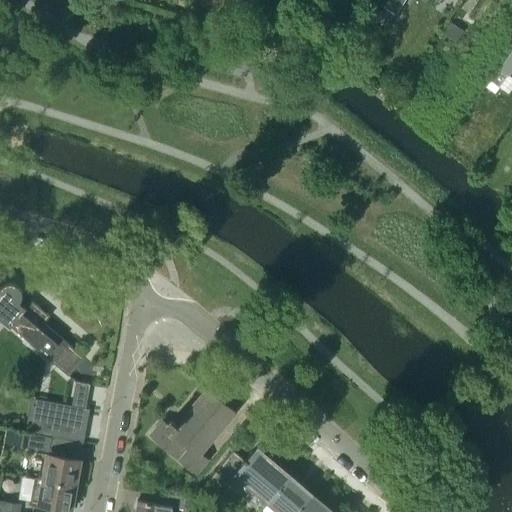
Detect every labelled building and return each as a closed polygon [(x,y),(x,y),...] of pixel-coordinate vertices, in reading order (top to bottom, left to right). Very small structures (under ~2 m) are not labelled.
[(511,77),(511,61),(506,57),(498,68),(511,77)] [(489,80),(507,94),(511,87),(511,77),(498,68),(489,80)] [(84,358),(43,323),(49,316),(30,300),(25,307),(19,302),(21,299),(21,296),(21,293),(21,290),(19,288),(17,285),(15,284),(12,283),(8,283),(5,283),(3,285),(0,287),(0,286),(0,318),(68,376),(84,358)] [(87,397),(87,395),(88,386),(89,386),(89,384),(78,382),(74,406),(85,408),(85,406),(86,397),(87,397)] [(199,452),(234,411),(227,404),(232,398),(219,387),(213,394),(207,388),(177,424),(171,419),(167,425),(162,421),(150,435),(195,473),(207,459),(199,452)] [(81,426),(84,414),(84,412),(46,405),(41,433),(25,430),(24,432),(32,433),(32,435),(77,443),(77,442),(79,442),(79,440),(81,428),(82,426),(81,426)] [(74,459),(77,443),(32,435),(6,430),(4,442),(38,447),(36,458),(45,460),(42,478),(75,484),(80,460),(74,459)] [(255,490),(268,501),(290,476),(257,449),(247,460),(243,456),(241,459),(231,451),(203,485),(218,498),(237,475),(243,480),(242,482),(242,484),(242,486),(243,489),(245,490),(247,492),(249,492),(251,492),(254,491),(255,490)] [(294,511),(310,494),(290,476),(268,501),(281,511),(280,511),(294,511)] [(60,511),(61,508),(71,510),(75,484),(42,478),(38,503),(48,505),(47,510),(55,511),(60,511)] [(170,511),(172,507),(183,509),(185,496),(155,491),(153,503),(137,500),(135,511),(170,511)] [(331,511),(310,494),(294,511),(331,511)] [(18,511),(20,505),(0,501),(0,511),(18,511)]
